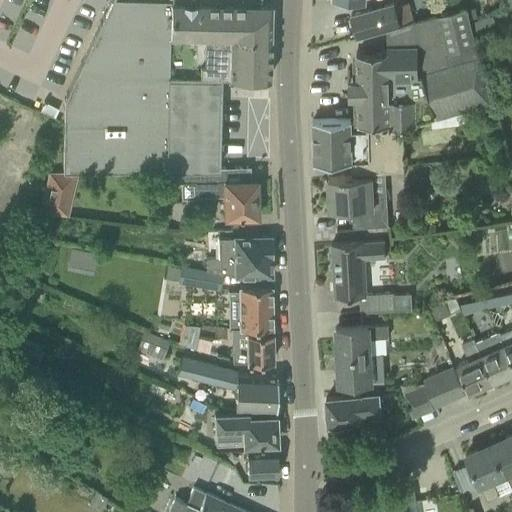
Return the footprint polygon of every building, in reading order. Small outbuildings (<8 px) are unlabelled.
[(270,3),(270,1),(264,1),(263,0),(110,0),(104,13),(63,99),(62,170),(75,170),(166,168),(218,167),(220,75),(269,76),(269,75),(268,75),(270,3)] [(401,25),(394,2),(350,14),(357,37),(387,29),(401,25)] [(478,55),(470,21),(467,9),(467,7),(436,15),(401,25),(387,29),(387,51),(356,52),(357,86),(419,87),(419,74),(478,55)] [(490,101),(478,55),(419,74),(419,87),(357,86),(358,122),(358,124),(389,124),(389,127),(402,127),(415,126),(415,123),(431,119),(432,127),(466,123),(465,116),(485,110),(485,103),(490,101)] [(402,139),(402,127),(389,127),(389,124),(358,124),(358,122),(350,122),(350,119),(312,119),(313,141),(402,139)] [(351,173),(371,173),(385,173),(404,172),(402,139),(313,141),(313,162),(351,162),(351,173)] [(257,215),(256,179),(217,180),(218,167),(166,168),(166,182),(195,181),(196,196),(223,195),(224,216),(257,215)] [(64,216),(75,170),(62,170),(48,170),(38,210),(64,216)] [(387,226),(385,175),(328,178),(328,181),(325,181),(326,196),(329,196),(329,210),(359,208),(360,226),(352,227),(353,228),(372,226),(387,226)] [(219,257),(206,257),(206,269),(221,272),(238,275),(250,274),(270,274),(269,236),(218,238),(219,257)] [(384,241),(363,242),(363,241),(331,243),(334,296),(359,295),(360,312),(394,310),(393,294),(393,292),(366,294),(364,258),(385,257),(384,241)] [(181,264),(178,281),(218,288),(221,272),(206,269),(181,264)] [(239,290),(226,290),(226,326),(240,325),(240,327),(251,327),(271,327),(270,286),(250,286),(239,286),(239,290)] [(511,292),(487,298),(489,307),(511,302),(511,292)] [(410,293),(393,294),(394,310),(411,309),(410,293)] [(489,307),(487,298),(461,304),(463,315),(474,310),(489,307)] [(184,323),(178,342),(194,348),(197,337),(199,324),(184,323)] [(369,353),(368,338),(388,337),(387,324),(336,327),(337,355),(369,353)] [(511,328),(501,333),(500,334),(511,360),(511,328)] [(500,331),(477,343),(482,354),(481,354),(492,380),(511,370),(511,360),(500,334),(501,333),(500,331)] [(141,332),(135,347),(162,357),(168,342),(141,332)] [(232,345),(233,361),(272,360),(271,332),(246,332),(246,345),(232,345)] [(468,391),(492,380),(481,354),(482,354),(477,343),(474,337),(461,343),(468,360),(456,365),(468,391)] [(17,342),(14,351),(23,355),(27,346),(17,342)] [(370,369),(369,353),(337,355),(339,382),(378,380),(378,368),(370,369)] [(275,409),(276,374),(245,373),(196,360),(192,375),(235,387),(234,408),(275,409)] [(453,367),(439,374),(450,398),(465,392),(453,367)] [(439,374),(422,382),(433,406),(450,398),(439,374)] [(413,415),(433,406),(422,382),(399,384),(413,415)] [(328,423),(381,418),(378,387),(343,390),(344,395),(326,397),(328,423)] [(244,443),(256,442),(276,441),(276,437),(278,435),(277,429),(275,427),(275,415),(248,416),(248,410),(212,412),(213,430),(215,429),(216,444),(234,443),(244,443)] [(511,432),(491,441),(505,473),(511,489),(511,488),(511,432)] [(491,441),(466,453),(474,471),(487,500),(499,494),(511,489),(505,473),(491,441)] [(277,475),(276,448),(246,450),(247,476),(277,475)] [(174,496),(174,497),(207,511),(250,511),(205,490),(193,485),(186,501),(174,496)] [(324,505),(325,511),(417,511),(417,507),(413,488),(324,505)] [(207,511),(174,497),(168,511),(207,511)]
